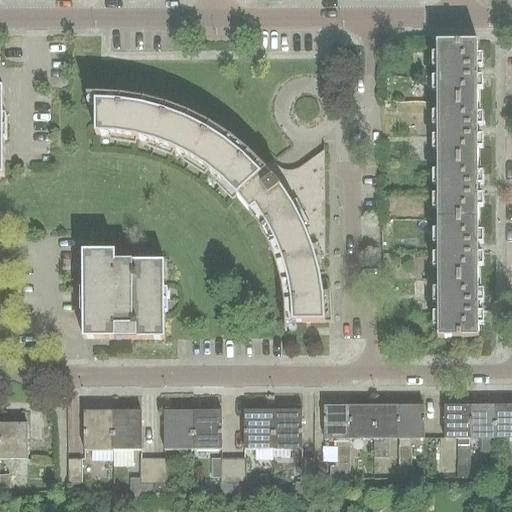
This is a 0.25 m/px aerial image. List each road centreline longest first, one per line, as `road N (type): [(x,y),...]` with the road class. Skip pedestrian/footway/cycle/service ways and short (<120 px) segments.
road 1 (residential): [(375,17),(373,109),(358,136),(361,292),(375,319),(376,376)]
road 2 (residential): [(376,376),(77,376)]
road 3 (tertiary): [(42,19),(216,19)]
road 4 (tertiary): [(216,19),(375,17)]
road 5 (residential): [(31,164),(42,19)]
road 6 (residential): [(77,376),(45,329),(44,247)]
road 7 (residential): [(511,377),(376,376)]
